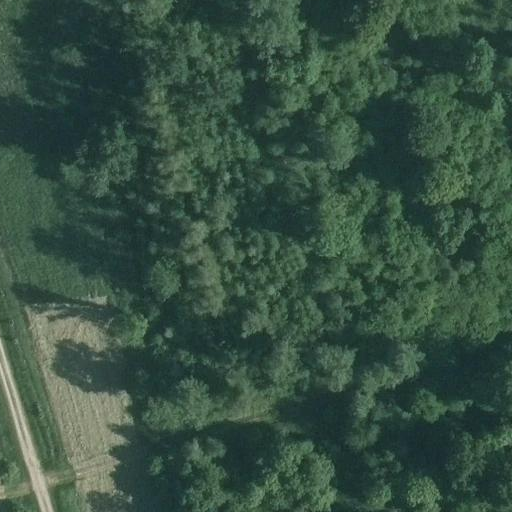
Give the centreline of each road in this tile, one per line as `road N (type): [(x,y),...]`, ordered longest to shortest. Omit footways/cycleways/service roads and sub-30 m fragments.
road 1 (track): [(0,355),(46,511)]
road 2 (track): [(0,496),(155,451)]
